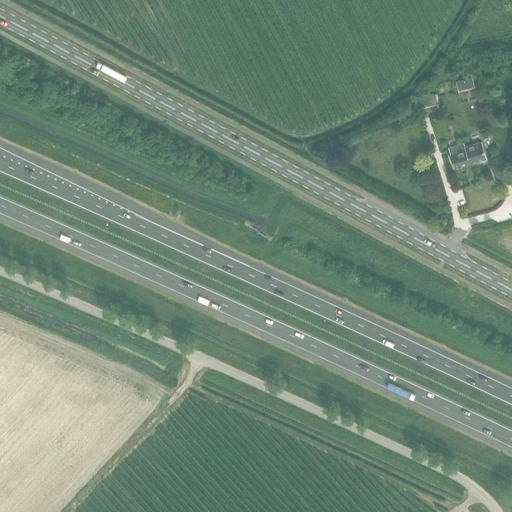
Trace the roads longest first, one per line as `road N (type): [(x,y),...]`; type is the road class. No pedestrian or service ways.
road 1 (primary): [(511,286),(0,10)]
road 2 (motorway): [(511,397),(0,163)]
road 3 (motorway): [(0,205),(511,437)]
road 4 (unclassified): [(497,511),(458,477),(0,270)]
